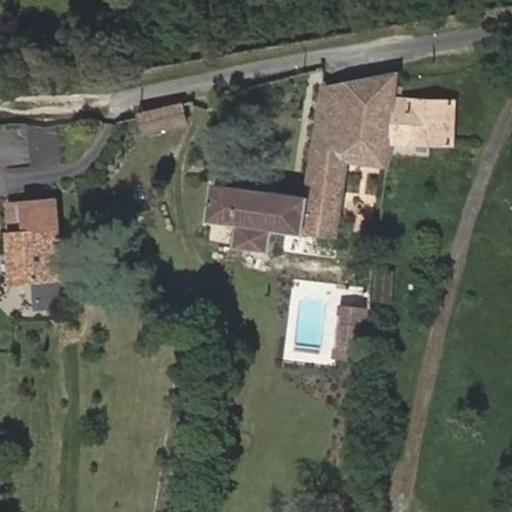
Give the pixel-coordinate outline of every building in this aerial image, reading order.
[(349,164),(390,170),(394,139),(400,97),(403,75),(403,72),(324,87),(319,121),(354,126),(349,164)] [(214,96),(141,114),(147,135),(218,118),(214,96)] [(400,97),(394,139),(452,141),(454,101),(400,97)] [(337,240),(349,164),(354,126),(319,121),(308,197),(218,184),(213,222),(241,226),(239,248),(274,252),(277,231),(337,240)] [(58,128),(29,131),(33,166),(49,165),(56,163),(61,158),(61,152),(58,128)] [(58,200),(10,204),(13,251),(20,251),(23,281),(63,278),(58,200)] [(395,269),(379,268),(376,301),(393,302),(395,269)] [(64,294),(40,295),(41,310),(65,309),(64,294)] [(369,313),(341,309),(335,361),(363,365),(369,313)]
